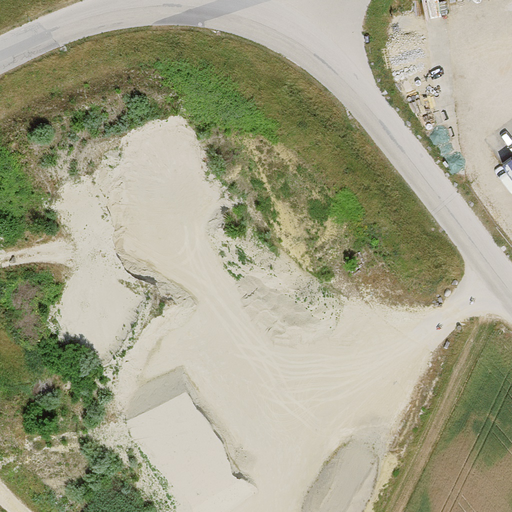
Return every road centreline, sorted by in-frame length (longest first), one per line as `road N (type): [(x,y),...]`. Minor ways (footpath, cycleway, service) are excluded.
road 1 (unclassified): [(511,297),(318,36),(300,0)]
road 2 (unclassified): [(0,55),(146,0)]
